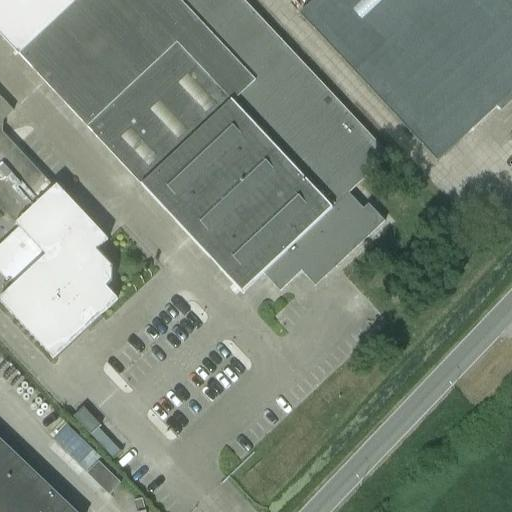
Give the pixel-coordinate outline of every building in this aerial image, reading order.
[(241,0),(0,0),(0,33),(243,294),(263,274),(281,293),(302,272),(316,287),(385,222),(369,205),(364,210),(349,194),(389,157),(241,0)] [(319,0),(303,15),(439,160),(496,106),(502,112),(511,102),(511,94),(511,93),(511,91),(511,7),(505,0),(319,0)] [(0,207),(20,229),(0,247),(0,273),(7,281),(9,280),(15,287),(0,300),(0,301),(54,360),(117,300),(108,289),(113,284),(114,268),(98,251),(108,241),(58,187),(54,191),(1,134),(2,121),(11,112),(0,99),(0,207)] [(92,435),(99,429),(101,427),(84,408),(74,417),(92,436),(92,435)] [(0,511),(74,511),(11,451),(17,445),(0,427),(0,511)] [(68,427),(54,441),(70,456),(84,442),(68,427)] [(85,443),(71,457),(87,473),(101,458),(85,443)] [(99,463),(88,475),(109,495),(121,483),(99,463)]
